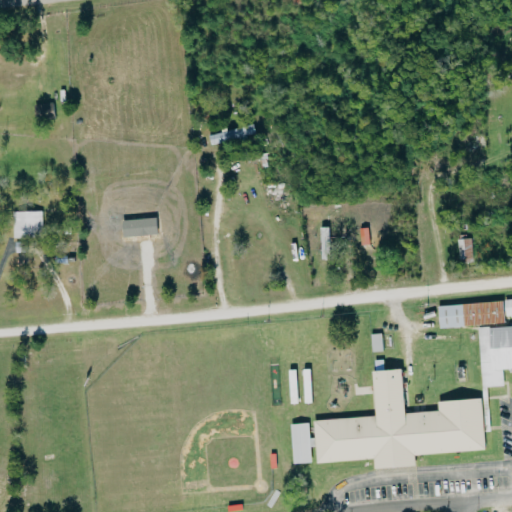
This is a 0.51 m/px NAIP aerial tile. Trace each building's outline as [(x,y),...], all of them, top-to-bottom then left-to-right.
[(37,120),(55,118),(53,103),(35,105),(37,120)] [(209,137),(212,146),(255,134),(252,124),(209,137)] [(13,212),(13,238),(42,237),(41,212),(13,212)] [(473,263),(472,239),(458,239),(460,264),(473,263)] [(439,328),(505,325),(504,302),(438,305),(439,328)] [(511,369),(511,326),(479,328),(482,387),(504,386),(503,370),(511,369)] [(372,353),(383,352),(382,334),(371,334),(372,353)] [(486,449),(482,399),(438,402),(439,412),(405,414),(402,370),(373,372),(376,417),(314,421),(317,464),(374,460),(374,468),(416,466),(415,454),(486,449)] [(292,465),(313,464),(312,438),(309,438),(309,424),(291,425),(292,465)]
